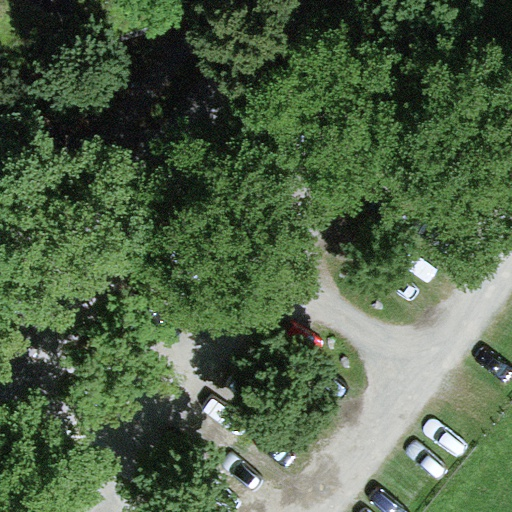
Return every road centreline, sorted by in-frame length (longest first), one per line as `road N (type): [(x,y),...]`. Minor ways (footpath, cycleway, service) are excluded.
road 1 (residential): [(310,0),(0,365)]
road 2 (unknown): [(296,200),(383,372)]
